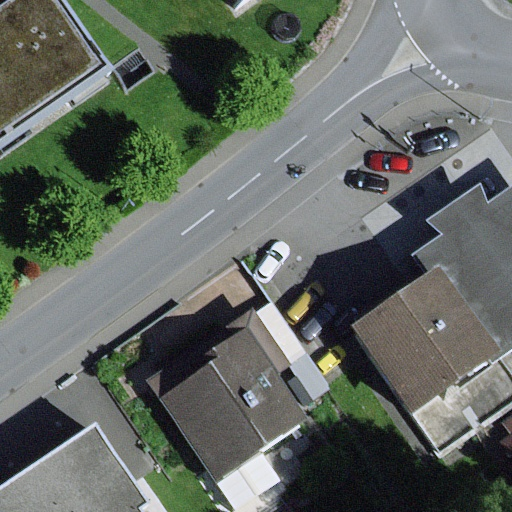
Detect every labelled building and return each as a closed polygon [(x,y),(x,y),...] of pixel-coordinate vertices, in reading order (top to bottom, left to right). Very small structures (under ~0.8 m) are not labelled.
[(0,0),(0,150),(102,78),(45,0),(0,0)] [(407,259),(422,281),(435,273),(494,361),(505,354),(511,349),(511,187),(481,211),(477,188),(423,224),(439,239),(407,259)] [(422,281),(346,332),(404,419),(412,415),(494,361),(435,273),(422,281)] [(250,313),(144,383),(213,487),(305,425),(273,377),(287,368),(250,313)] [(494,361),(412,415),(440,457),(511,409),(511,364),(505,354),(494,361)] [(91,434),(0,493),(0,511),(139,511),(142,511),(91,434)]
